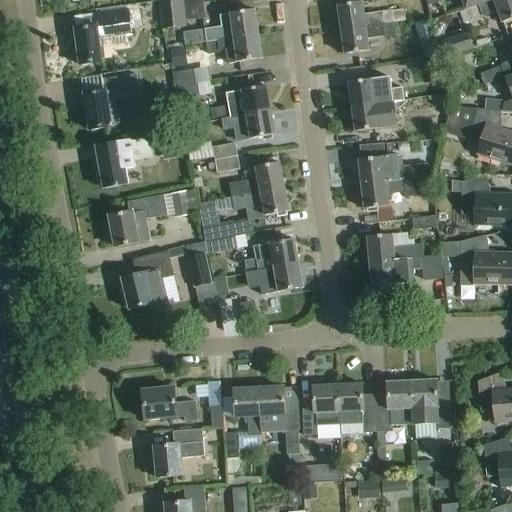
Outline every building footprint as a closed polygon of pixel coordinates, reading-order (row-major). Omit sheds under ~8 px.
[(162,0),(163,9),(204,4),(203,0),(162,0)] [(464,25),(498,12),(503,26),(511,22),(511,0),(500,0),(466,13),(460,14),(464,25)] [(466,13),(500,0),(464,0),(462,1),(466,13)] [(204,4),(163,9),(165,31),(185,29),(184,22),(206,19),(204,4)] [(382,15),(364,17),(363,5),(338,8),(342,32),(395,24),(395,23),(407,22),(406,12),(382,15)] [(209,43),(209,44),(259,37),(255,12),(231,16),(233,28),(206,33),(208,43),(209,43)] [(132,37),(128,13),(94,17),(96,28),(75,31),(80,67),(103,64),(100,42),(132,37)] [(415,26),(420,45),(435,41),(430,22),(415,26)] [(395,24),(342,32),(345,57),(370,53),(368,41),(385,39),(384,38),(396,37),(395,24)] [(206,33),(184,36),(186,47),(208,43),(206,33)] [(468,35),(442,43),(446,58),(473,49),(468,35)] [(210,55),(226,52),(228,66),(238,65),(262,61),(259,37),(209,44),(210,55)] [(506,80),(511,78),(511,38),(501,43),(502,46),(511,50),(511,62),(503,66),(501,69),(481,76),(485,87),(494,83),(495,84),(506,80)] [(171,52),(173,69),(187,67),(185,50),(171,52)] [(444,57),(420,60),(421,72),(445,69),(444,57)] [(175,88),(199,85),(197,71),(173,74),(175,88)] [(140,97),(137,77),(103,82),(105,93),(84,97),(90,133),(120,128),(116,101),(140,97)] [(349,85),(353,109),(406,102),(404,91),(393,92),(393,93),(375,95),(374,82),(349,85)] [(199,85),(175,88),(177,100),(200,98),(199,85)] [(243,93),(245,106),(210,112),(212,122),(220,121),(220,122),(271,113),(267,89),(243,93)] [(406,102),(353,109),(356,134),(397,129),(395,115),(415,113),(413,102),(406,103),(406,102)] [(446,123),(456,125),(460,112),(450,109),(446,123)] [(502,114),(478,111),(468,142),(481,146),(478,157),(511,167),(511,135),(501,132),(502,114)] [(233,133),(249,131),(251,142),(275,137),(271,113),(220,122),(222,134),(233,132),(233,133)] [(178,145),(176,134),(161,136),(160,136),(161,148),(178,145)] [(96,170),(98,177),(100,189),(104,188),(104,191),(128,187),(126,173),(137,171),(136,162),(152,159),(149,140),(139,142),(117,146),(119,156),(99,160),(100,169),(96,170)] [(216,162),(239,158),(236,145),(214,149),(216,162)] [(239,158),(216,162),(218,175),(241,171),(239,158)] [(429,165),(403,168),(402,158),(384,160),(360,163),(362,187),(430,180),(429,165)] [(233,187),(235,199),(285,189),(280,165),(256,170),(259,185),(245,188),(245,185),(233,187)] [(511,197),(491,197),(487,179),(463,185),(463,194),(462,215),(476,216),(475,227),(511,228),(511,197)] [(193,181),(195,190),(204,189),(202,180),(193,181)] [(430,180),(362,187),(365,212),(390,209),(388,196),(405,194),(405,199),(432,196),(430,180)] [(452,183),(452,194),(463,194),(463,185),(452,183)] [(285,189),(235,199),(235,200),(228,201),(230,213),(256,208),(259,220),(266,218),(290,214),(285,189)] [(171,197),(174,216),(175,219),(192,215),(191,212),(198,211),(195,193),(188,194),(171,197)] [(152,242),(148,221),(168,217),(164,198),(128,205),(130,215),(109,219),(112,235),(108,236),(111,247),(115,247),(115,250),(139,245),(152,242)] [(209,210),(200,212),(203,229),(213,227),(209,210)] [(437,218),(414,220),(415,232),(438,230),(437,218)] [(203,229),(206,245),(236,239),(256,235),(253,220),(233,224),(233,223),(213,227),(203,229)] [(368,240),(371,264),(425,259),(423,247),(394,249),(393,237),(368,240)] [(511,256),(490,256),(485,238),(460,244),(443,244),(443,260),(461,260),(461,274),(463,274),(463,286),(511,287),(511,256)] [(236,239),(206,245),(209,257),(239,251),(236,239)] [(256,262),(247,263),(247,265),(249,275),(299,266),(295,242),(271,246),(254,249),(256,262)] [(137,278),(122,281),(126,297),(122,298),(125,310),(129,309),(130,312),(152,307),(153,312),(170,307),(163,280),(174,278),(169,259),(168,254),(133,262),(137,278)] [(206,256),(188,260),(194,291),(212,287),(206,256)] [(436,258),(425,259),(371,264),(373,289),(414,285),(413,272),(425,271),(426,282),(438,281),(436,258)] [(249,275),(246,275),(248,287),(249,287),(249,292),(261,290),(263,298),(279,295),(303,291),(299,266),(249,275)] [(245,267),(235,268),(237,277),(246,275),(245,267)] [(226,279),(215,281),(219,303),(230,302),(226,279)] [(511,392),(508,393),(501,375),(478,384),(481,414),(495,413),(496,424),(511,422),(511,392)] [(437,383),(413,384),(414,411),(415,427),(438,426),(438,432),(452,431),(450,405),(438,405),(437,383)] [(389,396),(376,397),(378,434),(392,434),(392,428),(415,427),(414,411),(413,384),(388,385),(389,396)] [(340,427),(363,426),(364,435),(378,434),(376,397),(364,397),(363,386),(338,387),(340,414),(340,427)] [(340,414),(338,387),(314,388),(315,411),(303,412),(304,438),(318,437),(318,428),(340,427),(340,414)] [(176,406),(175,390),(143,393),(146,423),(185,419),(186,424),(197,423),(196,404),(176,406)] [(286,416),(286,412),(285,390),(259,391),(261,418),(262,438),(264,437),(264,433),(287,432),(286,416)] [(261,418),(259,391),(234,393),(236,419),(249,418),(250,435),(250,438),(262,438),(261,418)] [(224,408),(212,409),(213,431),(225,430),(224,408)] [(152,478),(157,478),(157,480),(183,478),(181,460),(205,459),(203,432),(173,434),(174,447),(154,448),(156,463),(151,463),(152,478)] [(302,460),(301,448),(301,432),(287,432),(288,458),(290,458),(290,465),(302,465),(302,460)] [(240,445),(239,436),(239,435),(226,436),(229,478),(241,477),(240,445)] [(385,435),(377,436),(380,476),(388,475),(385,435)] [(511,451),(508,440),(484,448),(487,479),(501,478),(502,489),(511,488),(511,451)] [(440,451),(442,473),(459,471),(457,450),(440,451)] [(435,476),(435,463),(418,464),(419,477),(435,476)] [(317,469),(304,469),(304,477),(304,483),(316,483),(318,483),(317,469)] [(435,477),(436,491),(459,489),(458,475),(435,477)] [(318,488),(305,488),(306,502),(319,501),(318,488)] [(206,511),(204,489),(184,491),(185,504),(165,506),(165,511),(206,511)]
